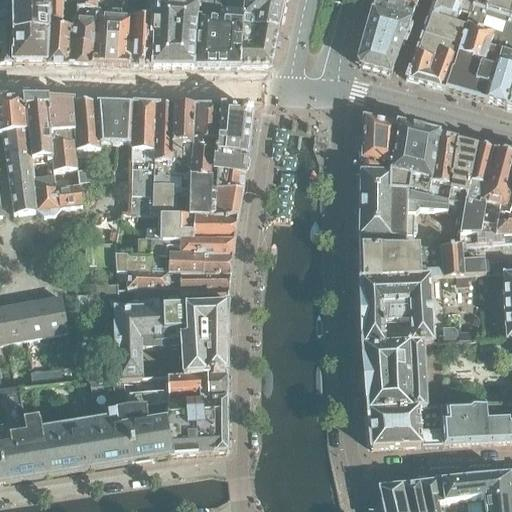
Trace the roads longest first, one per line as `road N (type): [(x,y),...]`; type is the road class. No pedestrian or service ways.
road 1 (residential): [(357,472),(329,94)]
road 2 (residential): [(285,92),(269,118),(248,292),(241,464)]
road 3 (tertiary): [(0,87),(285,92)]
road 4 (residential): [(0,500),(241,464)]
road 5 (residential): [(511,136),(329,94)]
road 6 (residential): [(511,463),(357,472)]
